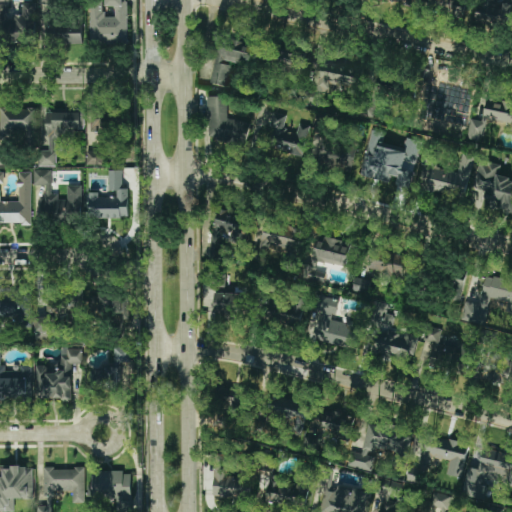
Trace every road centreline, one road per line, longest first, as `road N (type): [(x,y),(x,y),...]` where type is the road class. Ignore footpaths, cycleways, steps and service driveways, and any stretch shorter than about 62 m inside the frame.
road 1 (secondary): [(151,0),(155,511)]
road 2 (secondary): [(187,511),(183,0)]
road 3 (residential): [(511,246),(255,179),(152,174)]
road 4 (residential): [(511,421),(228,352),(154,346)]
road 5 (residential): [(511,61),(220,0)]
road 6 (residential): [(183,76),(0,74)]
